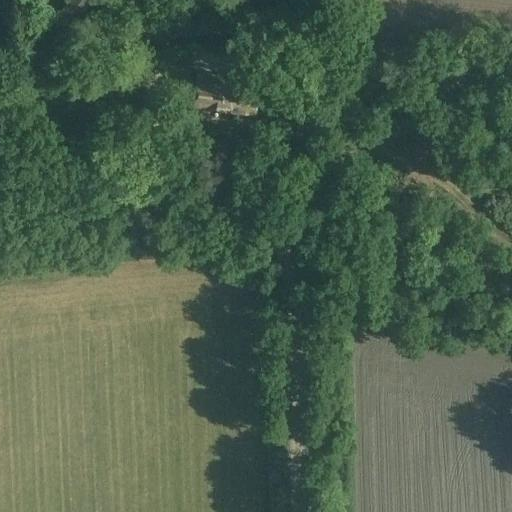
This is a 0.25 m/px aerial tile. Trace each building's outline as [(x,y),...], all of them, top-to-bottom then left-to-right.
[(68,0),(55,19),(69,29),(91,0),(68,0)] [(124,67),(88,71),(91,97),(127,93),(124,67)] [(200,72),(195,105),(254,113),(258,84),(221,80),(222,75),(200,72)] [(65,77),(24,82),(26,104),(68,99),(65,77)] [(19,133),(0,135),(0,153),(21,151),(19,133)]
